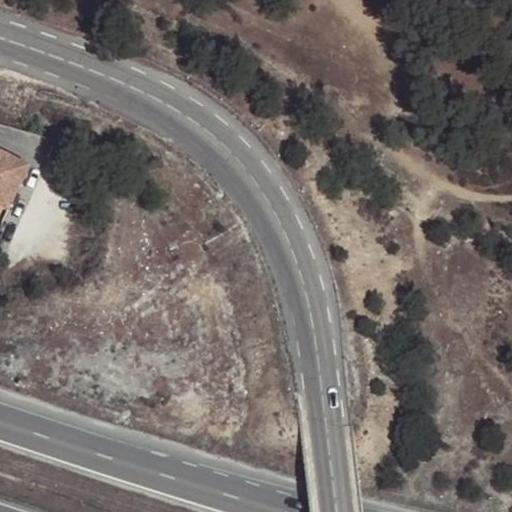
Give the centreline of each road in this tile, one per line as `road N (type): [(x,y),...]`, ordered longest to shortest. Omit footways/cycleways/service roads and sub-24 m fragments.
road 1 (secondary): [(0,43),(152,100),(244,164),(299,264),(338,511)]
road 2 (motorway): [(334,511),(91,454)]
road 3 (motorway): [(290,511),(91,454)]
